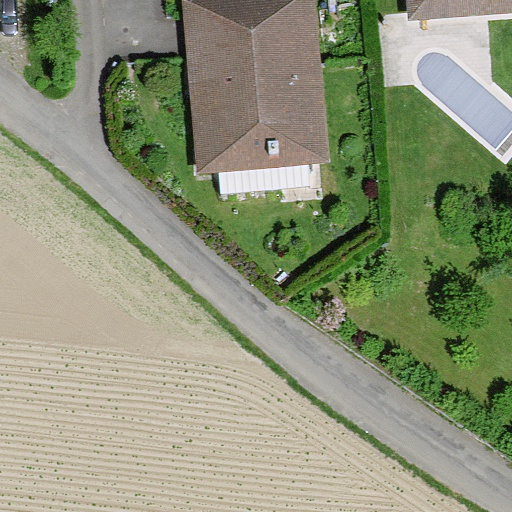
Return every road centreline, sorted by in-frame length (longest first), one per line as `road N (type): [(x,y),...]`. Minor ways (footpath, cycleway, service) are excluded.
road 1 (unclassified): [(511,501),(186,259),(80,165)]
road 2 (residential): [(76,0),(80,165)]
